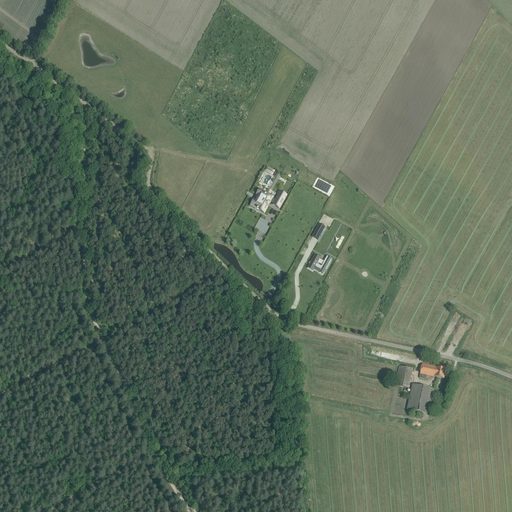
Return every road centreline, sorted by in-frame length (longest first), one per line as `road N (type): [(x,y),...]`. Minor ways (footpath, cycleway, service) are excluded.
road 1 (track): [(0,41),(149,151),(151,188),(242,287)]
road 2 (unclassified): [(242,287),(305,327),(511,377)]
road 3 (track): [(190,511),(130,402),(84,291)]
road 4 (unknown): [(174,511),(78,315),(84,291)]
road 5 (track): [(103,340),(227,266)]
